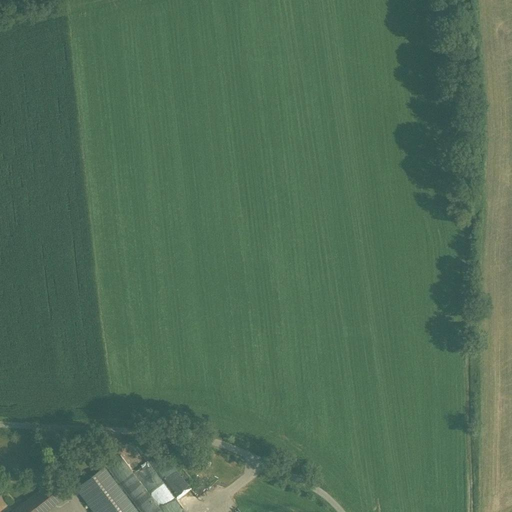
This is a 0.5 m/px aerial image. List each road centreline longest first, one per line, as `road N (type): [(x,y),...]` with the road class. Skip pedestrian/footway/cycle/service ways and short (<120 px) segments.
road 1 (track): [(472,511),(461,0)]
road 2 (unclassified): [(0,424),(193,438),(260,463),(340,511)]
